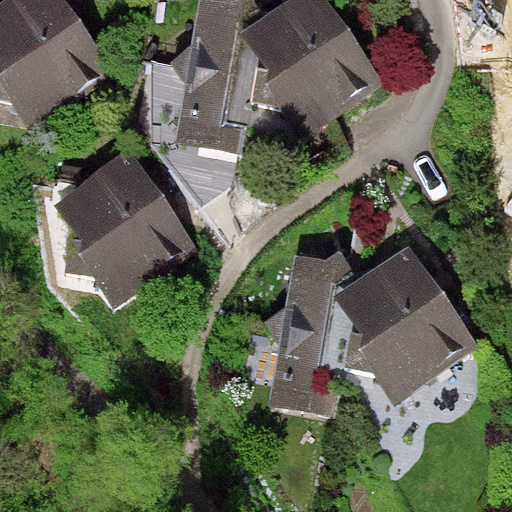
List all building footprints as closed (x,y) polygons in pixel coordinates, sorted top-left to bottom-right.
[(4,0),(0,3),(0,58),(1,60),(0,64),(0,83),(28,127),(113,70),(63,0),(4,0)] [(273,71),(282,16),(265,13),(256,0),(246,0),(237,7),(207,3),(202,37),(177,55),(195,82),(186,130),(258,143),(265,108),(234,102),(240,65),(273,71)] [(390,84),(333,0),(304,0),(282,16),(273,71),(240,65),(234,102),(265,108),(281,111),(306,144),(390,84)] [(202,252),(136,155),(60,209),(75,235),(65,273),(93,280),(117,313),(202,252)] [(480,352),(414,255),(372,285),(362,339),(329,334),(323,371),(355,376),(370,380),(395,413),(480,352)] [(362,339),(372,285),(355,282),(342,264),(326,276),(296,272),(292,306),(266,323),(284,350),(275,399),(347,412),(355,376),(323,371),(329,334),(362,339)]
